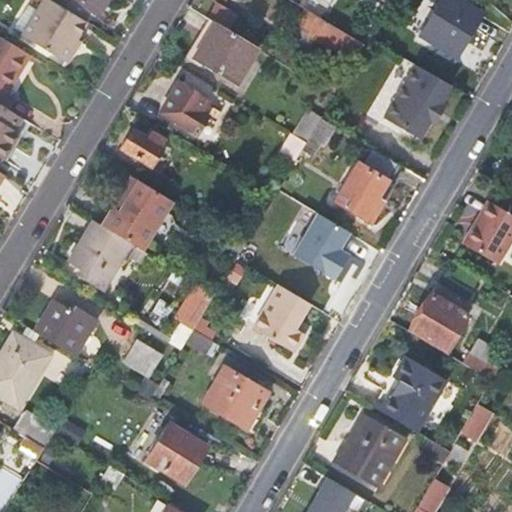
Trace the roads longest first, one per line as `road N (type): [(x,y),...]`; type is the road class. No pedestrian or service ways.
road 1 (unclassified): [(511,70),(251,511)]
road 2 (unclassified): [(0,275),(167,0)]
